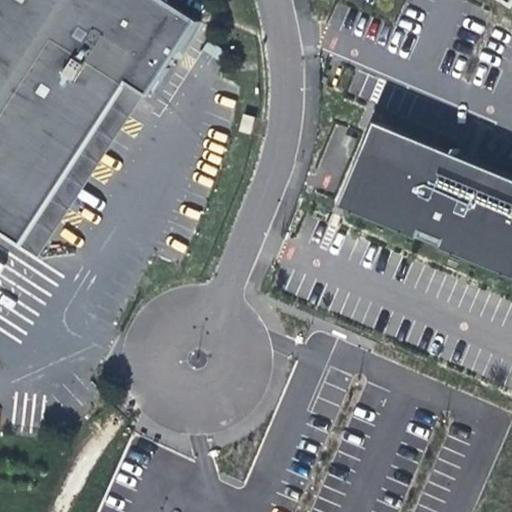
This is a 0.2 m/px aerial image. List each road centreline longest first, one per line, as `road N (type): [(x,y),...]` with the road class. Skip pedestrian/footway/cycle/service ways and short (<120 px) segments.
road 1 (unclassified): [(219,305),(183,303),(145,338),(143,374),(173,411),(208,417),(252,383),(255,346),(235,314)]
road 2 (unclassified): [(275,0),(285,46),(283,120),(272,175),(219,305)]
